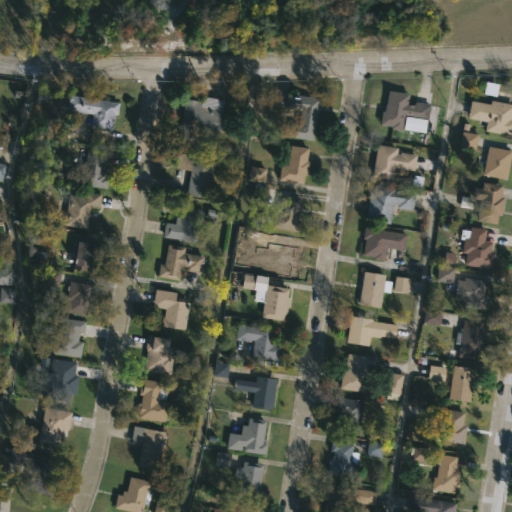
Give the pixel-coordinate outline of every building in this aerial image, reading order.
[(405,104),(412,105),(413,102),(438,106),(436,119),(426,117),(426,120),(424,120),(422,133),(389,129),(389,127),(377,125),(379,111),(382,112),(386,91),(406,94),(405,104)] [(116,103),(114,117),(111,117),(109,132),(88,128),(90,115),(63,111),(66,95),(116,103)] [(295,96),(317,99),(311,141),(282,136),(284,124),(296,126),(298,111),(284,109),(286,95),(294,97),(295,96)] [(221,100),(218,115),(226,117),(223,133),(216,131),(215,138),(212,137),(211,141),(177,136),(183,99),(199,102),(200,96),(221,100)] [(489,100),(511,104),(511,112),(511,119),(511,136),(483,131),(485,122),(466,118),(469,101),(488,105),(489,100)] [(477,136),(461,132),(458,147),(474,150),(477,136)] [(394,154),(398,155),(399,153),(414,155),(412,171),(392,168),(390,180),(370,177),(375,145),(395,148),(394,154)] [(307,162),(305,176),(302,176),(300,184),(276,181),(279,164),(285,165),(288,146),(306,149),(304,162),(307,162)] [(510,151),(504,180),(481,175),(486,147),(510,151)] [(86,149),(108,152),(105,171),(102,170),(102,173),(104,174),(104,178),(107,178),(105,189),(80,185),(84,157),(79,156),(80,150),(85,151),(86,149)] [(213,154),(205,196),(184,193),(188,171),(172,168),(175,153),(190,156),(191,150),(213,154)] [(263,183),(265,169),(248,167),(247,181),(263,183)] [(500,187),(498,198),(501,198),(498,216),(496,216),(494,225),(474,221),(478,200),(471,199),(469,209),(457,207),(459,196),(470,198),(472,188),(479,189),(480,182),(500,186),(500,187)] [(392,191),(413,194),(410,211),(395,209),(395,205),(390,204),(387,225),(364,221),(367,193),(371,193),(372,186),(392,189),(392,191)] [(101,196),(98,208),(90,207),(87,226),(86,225),(85,228),(63,224),(69,194),(84,197),(85,191),(100,194),(101,196)] [(298,198),(297,207),(300,208),(299,214),(296,214),(295,221),(298,221),(296,231),(271,228),(272,217),(276,218),(277,205),(278,205),(279,198),(286,199),(286,197),(298,198)] [(198,210),(193,242),(160,237),(163,222),(172,224),(173,217),(176,218),(177,206),(198,210)] [(486,230),(484,240),(492,241),(491,252),(495,253),(492,268),(464,264),(466,253),(461,252),(463,239),(459,238),(460,228),(469,230),(470,226),(486,230)] [(405,234),(402,251),(384,248),(382,262),(359,256),(362,239),(360,239),(362,228),(405,234)] [(94,257),(92,266),(86,265),(85,270),(72,268),(77,234),(91,236),(90,241),(96,242),(94,257)] [(291,265),(288,278),(264,274),(269,242),(285,244),(283,253),(289,254),(288,260),(292,261),(291,265)] [(203,256),(200,273),(184,270),(184,267),(180,266),(178,280),(156,276),(158,263),(163,264),(166,244),(183,247),(182,252),(203,256)] [(451,283),(453,268),(437,266),(434,281),(451,283)] [(9,285),(8,287),(0,286),(0,268),(10,270),(9,285)] [(391,283),(393,284),(394,276),(409,278),(407,292),(390,289),(389,292),(382,291),(379,308),(357,304),(362,271),(384,274),(383,280),(391,282),(391,283)] [(462,279),(484,282),(482,294),(485,294),(482,311),(457,307),(458,301),(451,300),(455,280),(461,282),(462,279)] [(91,284),(87,314),(67,311),(69,299),(67,299),(68,290),(66,290),(69,280),(91,284)] [(288,287),(287,296),(288,296),(286,313),(284,313),(283,320),(261,316),(263,302),(253,300),(255,287),(265,289),(265,284),(288,287)] [(0,302),(15,303),(15,289),(0,288),(0,302)] [(188,312),(188,314),(186,314),(183,330),(161,327),(161,317),(163,317),(164,309),(151,307),(154,289),(175,292),(174,301),(188,303),(186,311),(188,312)] [(439,325),(440,312),(423,311),(423,324),(439,325)] [(392,336),(391,339),(367,336),(366,347),(344,344),(348,316),(370,319),(370,321),(394,325),(392,336)] [(84,324),(83,333),(78,332),(77,340),(82,341),(79,358),(52,354),(54,341),(55,341),(59,317),(85,321),(84,324)] [(481,325),(476,360),(457,357),(459,344),(453,343),(455,331),(461,332),(461,330),(459,330),(462,319),(482,322),(481,325)] [(276,330),(274,344),(280,345),(278,361),(250,357),(252,340),(250,340),(249,342),(234,340),(236,324),(276,330)] [(149,336),(164,338),(164,337),(168,337),(163,372),(142,369),(144,343),(148,344),(149,336)] [(365,364),(362,381),(365,382),(363,393),(337,389),(340,373),(342,374),(345,355),(365,358),(365,364)] [(75,364),(73,374),(78,375),(75,394),(70,393),(68,402),(41,397),(45,371),(49,372),(51,358),(75,362),(75,364)] [(228,365),(214,362),(212,375),(226,378),(228,365)] [(475,369),(471,402),(447,399),(452,365),(475,369)] [(426,380),(443,381),(444,368),(428,366),(426,380)] [(402,376),(398,396),(397,396),(396,401),(385,399),(386,393),(384,393),(387,373),(402,376)] [(273,383),(269,411),(248,408),(251,393),(231,390),(232,380),(252,383),(253,377),(273,380),(273,383)] [(165,395),(164,399),(157,398),(157,401),(174,403),(172,414),(165,413),(164,421),(137,417),(138,412),(135,412),(137,402),(139,403),(141,394),(138,394),(140,378),(159,381),(159,385),(166,386),(165,395)] [(360,423),(358,434),(333,431),(336,414),(334,413),(336,398),(361,402),(358,423),(360,423)] [(67,428),(67,430),(65,429),(63,437),(60,437),(58,445),(37,441),(44,407),(71,412),(67,428)] [(463,414),(460,426),(465,427),(462,445),(436,441),(439,424),(427,422),(429,407),(463,414)] [(263,422),(260,442),(263,443),(262,453),(224,447),(226,434),(238,436),(239,426),(244,427),(245,419),(263,422)] [(163,433),(156,470),(152,470),(152,472),(140,470),(140,467),(135,466),(139,445),(128,443),(131,427),(163,433)] [(358,452),(356,465),(353,464),(351,476),(325,472),(327,458),(330,458),(332,452),(329,451),(330,441),(352,444),(351,451),(358,452)] [(381,444),(367,442),(365,455),(380,457),(381,444)] [(52,460),(47,476),(53,479),(48,494),(42,492),(42,494),(22,488),(29,463),(20,461),(19,465),(6,462),(10,448),(52,460)] [(425,449),(412,448),(411,461),(425,462),(425,449)] [(456,460),(454,469),(459,470),(457,481),(459,481),(458,493),(431,489),(432,476),(429,476),(431,463),(437,464),(440,453),(456,456),(456,460)] [(261,473),(260,476),(259,476),(256,493),(253,492),(252,499),(240,497),(241,490),(236,489),(240,460),(260,463),(259,473),(261,473)] [(153,482),(151,489),(149,489),(145,505),(147,505),(147,507),(143,506),(141,511),(132,511),(114,508),(117,494),(121,495),(123,490),(125,491),(129,476),(153,482)] [(323,485),(373,493),(371,507),(343,502),(341,511),(320,511),(323,497),(321,497),(323,485)] [(453,509),(452,511),(406,511),(409,497),(454,504),(453,509)] [(167,511),(169,503),(154,501),(152,511),(167,511)] [(253,511),(206,511),(208,507),(225,510),(224,511),(229,511),(232,502),(254,508),(253,511)]
